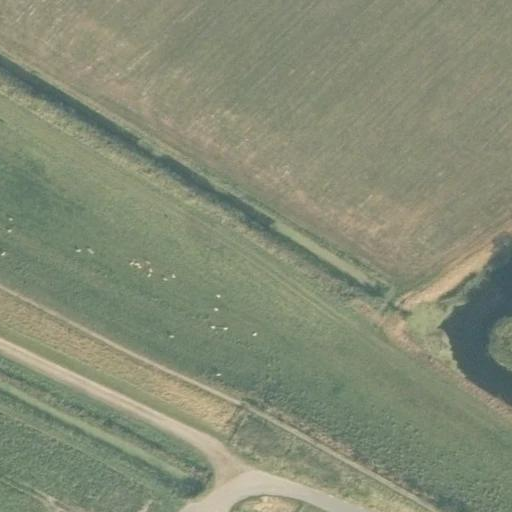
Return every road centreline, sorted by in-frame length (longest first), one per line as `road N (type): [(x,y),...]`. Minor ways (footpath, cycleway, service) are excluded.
road 1 (track): [(0,345),(202,443),(222,459),(236,487)]
road 2 (unclassified): [(204,511),(247,482),(274,483),(345,511)]
